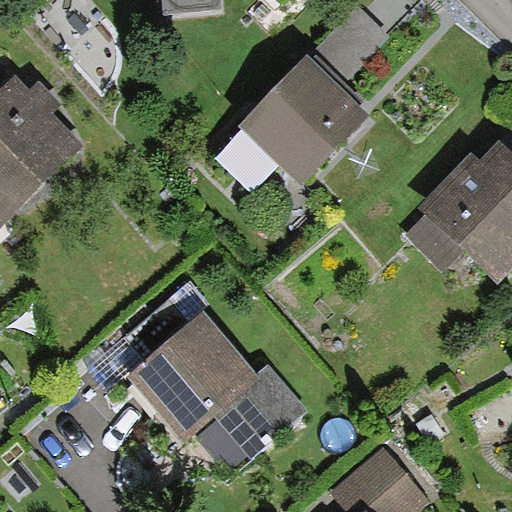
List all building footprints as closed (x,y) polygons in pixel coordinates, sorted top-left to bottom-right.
[(362,118),(307,67),(248,131),(303,182),(362,118)] [(76,147),(13,89),(0,102),(0,212),(8,219),(76,147)] [(511,260),(511,166),(496,151),(434,216),(497,276),(511,260)] [(258,385),(202,323),(135,383),(188,442),(218,415),(254,455),(302,411),(269,375),(258,385)] [(409,511),(421,502),(382,458),(341,494),(356,511),(409,511)]
